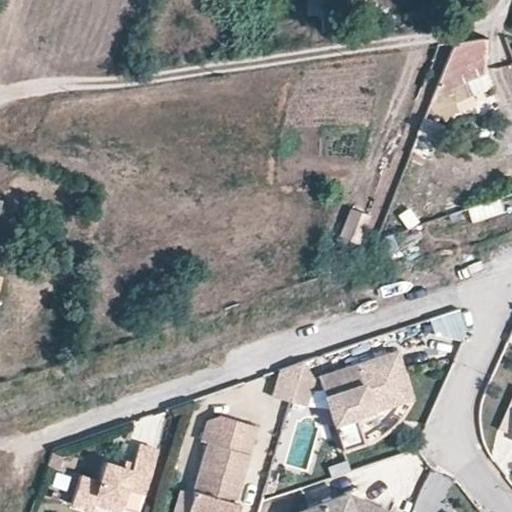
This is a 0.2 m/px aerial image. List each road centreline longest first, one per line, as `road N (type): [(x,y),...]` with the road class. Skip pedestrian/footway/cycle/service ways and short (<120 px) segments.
road 1 (track): [(0,96),(505,22),(510,0)]
road 2 (residential): [(501,289),(63,425)]
road 3 (residential): [(501,289),(447,439),(504,511)]
